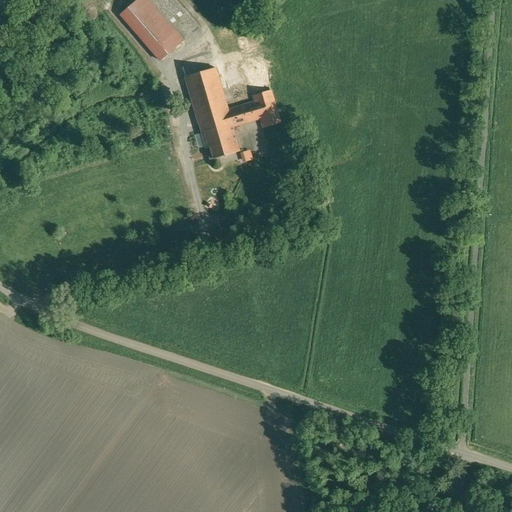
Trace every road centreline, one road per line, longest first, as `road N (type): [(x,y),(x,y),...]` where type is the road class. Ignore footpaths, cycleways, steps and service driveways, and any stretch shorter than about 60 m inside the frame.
road 1 (unclassified): [(0,284),(61,320),(460,447)]
road 2 (unclassified): [(494,0),(460,447)]
